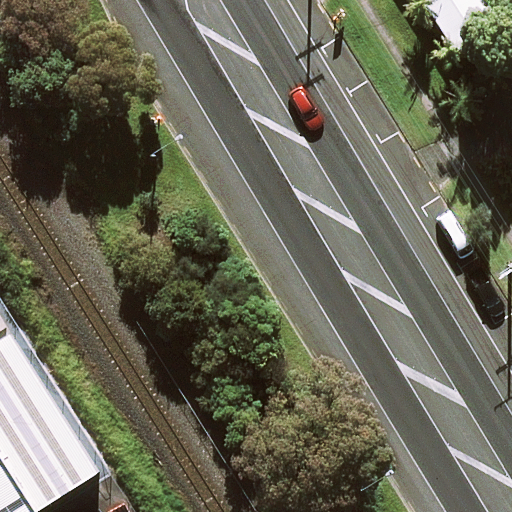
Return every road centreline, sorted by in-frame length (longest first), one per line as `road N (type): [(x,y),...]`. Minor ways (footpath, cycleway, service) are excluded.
road 1 (secondary): [(467,511),(218,111),(167,0)]
road 2 (secondary): [(231,0),(511,439)]
